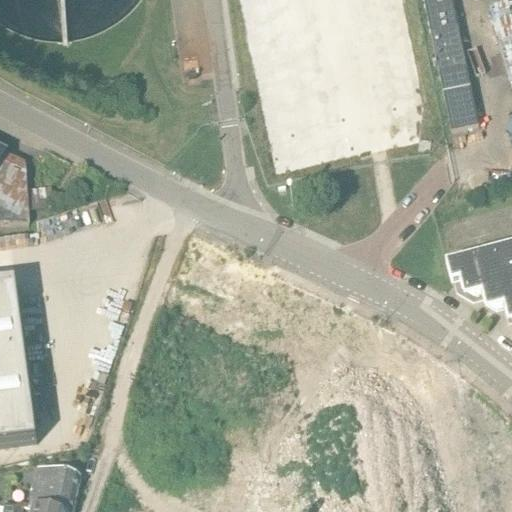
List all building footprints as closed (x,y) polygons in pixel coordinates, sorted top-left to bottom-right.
[(423,0),(452,136),(479,130),(451,0),(423,0)] [(511,204),(443,223),(452,257),(510,242),(511,251),(447,268),(452,288),(461,286),(463,293),(475,300),(483,298),(485,306),(497,313),(505,311),(507,319),(511,321),(511,0),(507,0),(511,18),(511,64),(504,67),(510,92),(511,91),(511,204)] [(27,214),(51,210),(48,191),(25,193),(24,168),(6,158),(0,170),(0,227),(28,228),(27,214)] [(0,449),(37,446),(14,282),(0,282),(0,449)] [(279,289),(324,511),(487,511),(465,398),(452,401),(451,392),(436,390),(456,487),(414,496),(417,511),(393,511),(384,464),(407,460),(408,454),(406,445),(380,450),(349,298),(279,289)] [(29,511),(33,511),(34,511),(73,511),(80,480),(38,471),(29,511)] [(511,511),(511,482),(501,485),(507,511),(511,511)]
